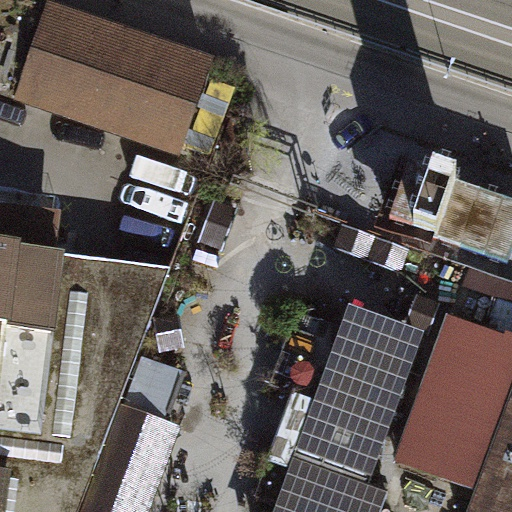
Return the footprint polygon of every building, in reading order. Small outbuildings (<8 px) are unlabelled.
[(42,7),(19,0),(0,0),(0,92),(187,155),(217,66),(42,7)] [(410,166),(390,223),(416,232),(438,240),(509,265),(511,257),(511,201),(459,183),(436,175),(410,166)] [(0,208),(0,251),(59,259),(65,216),(0,208)] [(0,504),(3,479),(0,478),(0,431),(37,436),(59,259),(0,251),(0,504)] [(81,511),(170,277),(59,259),(37,436),(0,431),(0,478),(3,479),(0,504),(0,511),(81,511)] [(427,332),(351,305),(342,328),(324,321),(317,339),(293,330),(274,383),(297,391),(271,462),(291,469),(275,511),(381,511),(389,492),(371,486),(427,332)] [(482,496),(511,415),(511,342),(448,321),(400,466),(482,496)] [(511,511),(511,415),(482,496),(476,511),(511,511)]
